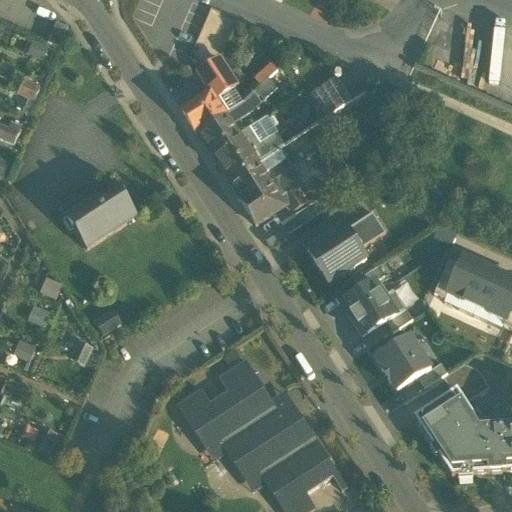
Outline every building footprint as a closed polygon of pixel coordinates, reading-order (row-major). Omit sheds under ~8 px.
[(48,45),(59,50),(67,30),(56,25),(48,45)] [(197,75),(205,86),(221,76),(222,77),(226,74),(218,61),(197,75)] [(272,67),(262,75),(268,81),(268,82),(277,73),(272,67)] [(255,81),(261,88),(268,81),(262,75),(255,81)] [(196,136),(198,136),(225,116),(242,106),(232,91),(231,92),(222,77),(221,76),(205,86),(209,93),(181,112),(196,136)] [(15,94),(31,101),(38,86),(22,79),(15,94)] [(311,96),(327,120),(352,103),(336,79),(311,96)] [(263,103),(276,91),(268,82),(268,81),(261,88),(253,95),(257,100),(259,99),(263,103)] [(371,100),(383,111),(388,108),(396,91),(384,86),(371,100)] [(260,105),(257,100),(253,95),(243,104),(243,105),(250,115),(260,105)] [(232,126),(250,115),(243,105),(242,106),(225,116),(232,126)] [(198,136),(210,154),(238,136),(232,126),(225,116),(198,136)] [(0,140),(14,145),(19,125),(0,119),(0,140)] [(265,119),(248,130),(259,146),(276,136),(265,119)] [(284,148),(276,136),(259,146),(248,130),(238,137),(258,166),(284,148)] [(229,184),(258,166),(238,137),(238,136),(210,154),(209,155),(228,184),(229,184)] [(285,162),(291,172),(304,163),(298,154),(285,162)] [(285,162),(264,176),(270,185),(280,179),(289,172),(290,173),(291,172),(285,162)] [(241,203),(270,185),(264,176),(258,166),(229,184),(241,203)] [(289,172),(280,179),(290,194),(295,191),(300,188),(290,173),(289,172)] [(280,200),(290,194),(280,179),(270,185),(280,200)] [(74,231),(86,251),(136,218),(115,185),(65,217),(67,221),(63,223),(70,234),(74,231)] [(304,206),(295,191),(290,194),(280,200),(270,185),(241,203),(240,204),(255,228),(288,206),(293,213),(304,206)] [(296,217),(303,227),(323,214),(317,204),(296,217)] [(372,216),(347,232),(360,252),(385,236),(372,216)] [(263,238),(269,249),(286,238),(280,227),(263,238)] [(347,232),(345,229),(306,254),(327,288),(366,262),(362,256),(360,252),(347,232)] [(458,311),(472,318),(494,269),(487,266),(486,269),(463,259),(460,268),(447,296),(462,302),(458,311)] [(445,302),(447,296),(460,268),(449,263),(434,297),(445,302)] [(354,284),(360,295),(374,286),(384,280),(378,269),(354,284)] [(501,273),(494,269),(472,318),(487,325),(491,316),(505,322),(507,318),(511,307),(511,281),(500,276),(501,273)] [(38,292),(53,300),(60,286),(45,279),(38,292)] [(360,295),(340,308),(362,342),(386,326),(406,313),(393,293),(383,299),(374,286),(360,295)] [(443,305),(458,311),(462,302),(447,296),(445,302),(443,305)] [(32,308),(27,321),(43,328),(48,314),(32,308)] [(386,326),(392,336),(413,323),(406,313),(386,326)] [(95,325),(103,337),(120,326),(112,314),(95,325)] [(491,316),(487,325),(501,331),(503,328),(505,322),(491,316)] [(511,332),(511,319),(507,318),(505,322),(503,328),(511,332)] [(409,340),(375,362),(382,372),(381,372),(382,374),(383,373),(390,384),(389,384),(390,386),(391,385),(397,395),(417,382),(431,373),(409,340)] [(11,358),(29,363),(33,347),(16,342),(11,358)] [(283,511),(288,509),(290,511),(314,511),(316,511),(306,497),(338,477),(302,422),(295,426),(278,399),(271,404),(245,364),(219,381),(228,395),(210,407),(201,393),(177,409),(204,450),(210,447),(219,461),(226,456),(243,482),(249,478),(258,492),(266,487),(281,511),(283,511)] [(441,367),(431,373),(417,382),(424,392),(447,377),(441,367)] [(511,412),(510,417),(511,418),(511,431),(503,432),(503,431),(483,432),(484,433),(473,434),(468,425),(475,420),(456,392),(413,420),(432,448),(439,444),(444,454),(438,458),(451,479),(459,478),(463,469),(472,469),(472,477),(491,476),(491,474),(501,474),(502,475),(511,474),(511,412)] [(285,395),(278,399),(295,426),(302,422),(285,395)] [(47,453),(54,435),(40,429),(32,447),(47,453)] [(213,464),(219,461),(210,447),(204,450),(213,464)] [(252,496),(258,492),(249,478),(243,482),(252,496)]
